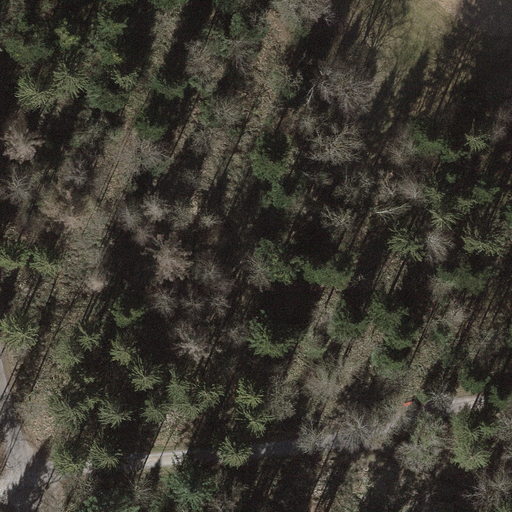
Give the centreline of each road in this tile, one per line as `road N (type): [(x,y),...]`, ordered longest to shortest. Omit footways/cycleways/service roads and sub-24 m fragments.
road 1 (track): [(511,400),(435,409),(317,444),(0,488)]
road 2 (track): [(317,444),(399,461),(498,511)]
